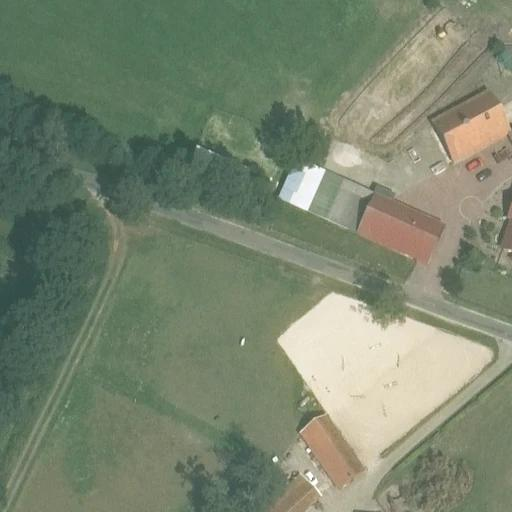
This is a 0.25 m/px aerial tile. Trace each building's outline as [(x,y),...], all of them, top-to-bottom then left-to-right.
[(511,56),(507,52),(499,63),(511,72),(511,56)] [(511,133),(491,96),(433,128),(456,169),(510,139),(511,137),(511,133)] [(252,171),(250,175),(198,153),(190,172),(251,197),(249,202),(264,208),(275,180),(252,171)] [(285,199),(328,218),(341,188),(298,170),(285,199)] [(329,228),(360,241),(378,200),(347,186),(332,219),(329,228)] [(427,270),(446,229),(378,200),(360,241),(412,264),(416,265),(427,270)] [(511,256),(511,218),(510,225),(511,225),(511,229),(503,254),(511,256)] [(330,420),(302,439),(343,495),(370,476),(330,420)] [(312,511),(324,502),(302,475),(258,511),(312,511)]
